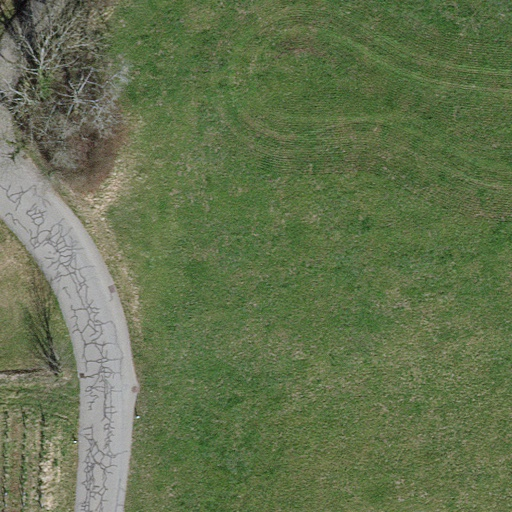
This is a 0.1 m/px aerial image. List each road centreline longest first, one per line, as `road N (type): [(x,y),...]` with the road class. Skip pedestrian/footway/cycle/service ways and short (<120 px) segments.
road 1 (residential): [(98,511),(112,389),(94,311),(57,237),(0,186)]
road 2 (residential): [(0,103),(25,42),(63,0)]
